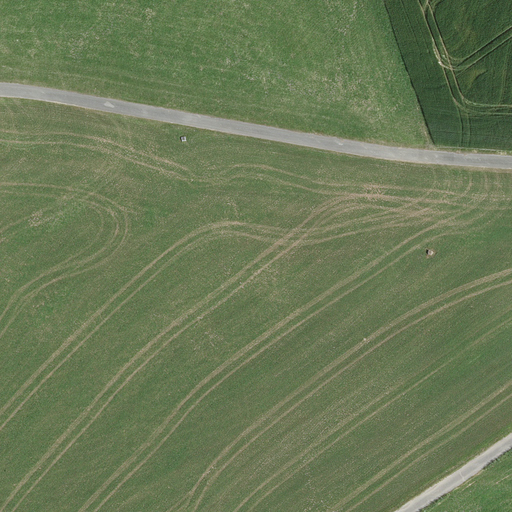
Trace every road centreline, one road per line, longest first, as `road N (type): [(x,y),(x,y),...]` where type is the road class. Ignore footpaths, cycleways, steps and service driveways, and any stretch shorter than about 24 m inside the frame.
road 1 (track): [(0,85),(408,152),(511,157)]
road 2 (track): [(511,439),(407,511)]
